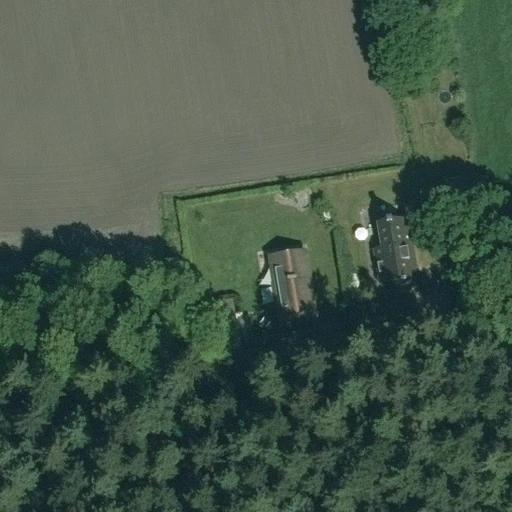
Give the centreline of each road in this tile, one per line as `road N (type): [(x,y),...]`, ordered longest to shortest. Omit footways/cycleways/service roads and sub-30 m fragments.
road 1 (track): [(511,316),(0,382)]
road 2 (track): [(466,320),(459,360),(359,511)]
